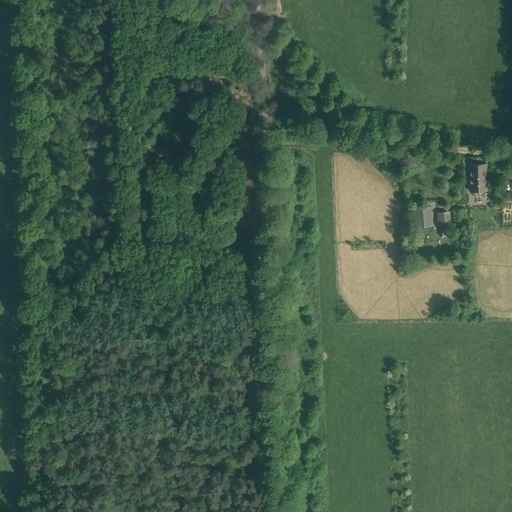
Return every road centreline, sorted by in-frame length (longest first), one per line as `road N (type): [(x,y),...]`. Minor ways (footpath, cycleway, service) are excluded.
road 1 (track): [(25,0),(38,511)]
road 2 (track): [(278,511),(257,23)]
road 3 (track): [(257,23),(371,130),(511,162)]
